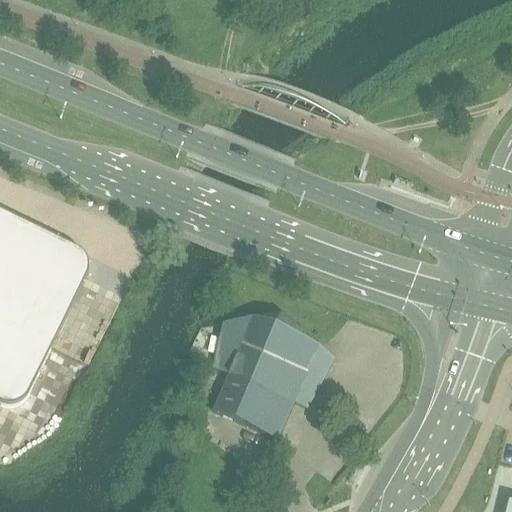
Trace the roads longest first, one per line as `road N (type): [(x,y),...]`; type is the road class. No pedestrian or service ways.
road 1 (primary): [(491,256),(0,66)]
road 2 (primary): [(0,129),(249,231),(478,304)]
road 3 (unclassified): [(381,511),(443,411),(478,304)]
road 4 (residential): [(0,186),(124,237),(95,304)]
